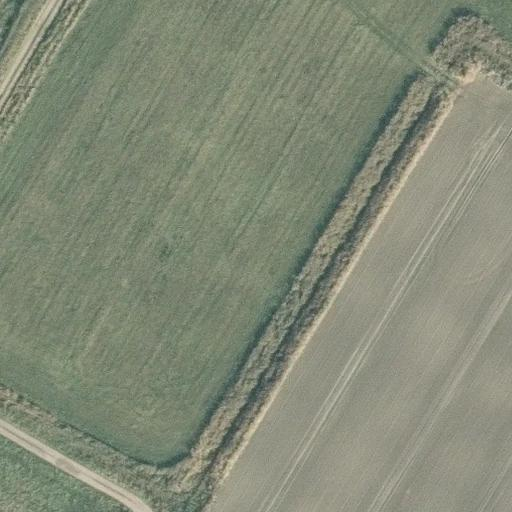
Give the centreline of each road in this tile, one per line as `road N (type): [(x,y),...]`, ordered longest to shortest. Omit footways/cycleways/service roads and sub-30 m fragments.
road 1 (track): [(138,511),(0,428)]
road 2 (track): [(0,104),(62,0)]
